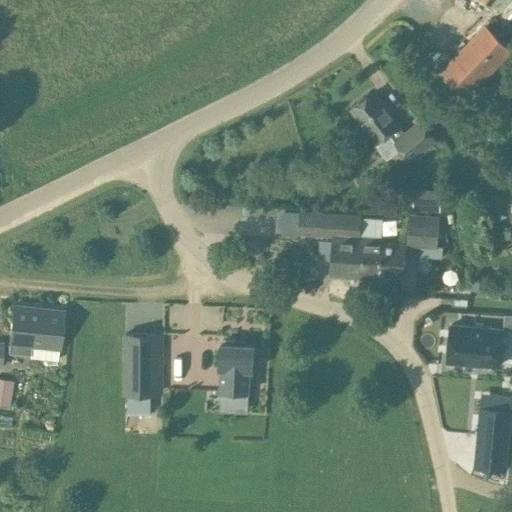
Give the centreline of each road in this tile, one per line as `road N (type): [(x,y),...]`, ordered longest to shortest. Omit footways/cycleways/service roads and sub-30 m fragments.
road 1 (unclassified): [(451,511),(428,386),(411,355),(373,324),(224,277)]
road 2 (tertiary): [(141,155),(297,75),(384,0)]
road 3 (residential): [(224,277),(172,297),(31,290),(0,281)]
road 4 (tertiary): [(0,218),(141,155)]
road 5 (unclassified): [(224,277),(187,241),(141,155)]
